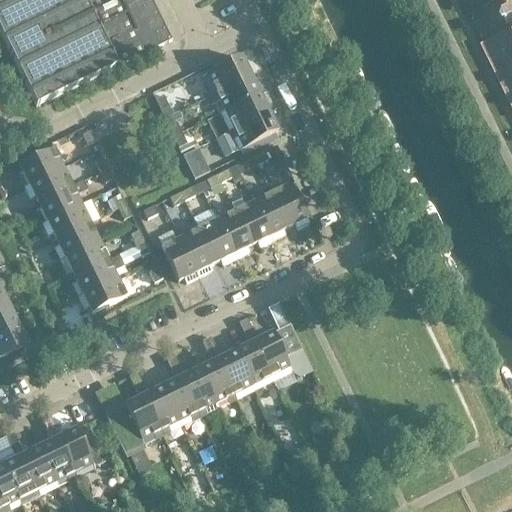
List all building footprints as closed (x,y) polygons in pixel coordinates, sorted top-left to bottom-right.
[(125,0),(4,0),(0,2),(0,44),(34,113),(54,104),(152,56),(170,47),(146,0),(126,0),(125,0)] [(511,0),(501,0),(508,14),(511,13),(511,16),(511,30),(480,46),(511,111),(511,0)] [(200,79),(210,98),(249,78),(240,59),(200,79)] [(258,97),(249,78),(210,98),(219,116),(258,97)] [(267,115),(258,97),(219,116),(228,135),(267,115)] [(162,98),(154,102),(159,113),(167,109),(162,98)] [(276,134),(267,115),(228,135),(237,154),(276,134)] [(175,124),(167,128),(172,139),(180,135),(175,124)] [(94,145),(89,134),(80,138),(86,149),(94,145)] [(186,146),(180,135),(172,139),(177,150),(186,146)] [(16,177),(23,190),(62,170),(53,151),(18,168),(21,174),(16,177)] [(267,162),(263,154),(252,160),(256,168),(267,162)] [(107,171),(102,160),(93,164),(99,175),(107,171)] [(256,168),(252,160),(241,165),(245,173),(256,168)] [(193,161),(185,165),(190,176),(199,172),(193,161)] [(71,189),(62,170),(23,190),(29,203),(34,200),(36,206),(71,189)] [(112,182),(107,171),(99,175),(104,186),(112,182)] [(231,180),(227,172),(216,177),(220,186),(231,180)] [(220,186),(216,177),(205,183),(209,191),(220,186)] [(82,183),(71,189),(36,206),(39,211),(34,213),(41,226),(80,207),(75,198),(86,192),(82,183)] [(289,186),(270,195),(287,230),(292,228),(294,232),(308,226),(296,201),(289,186)] [(194,198),(190,190),(179,195),(183,204),(194,198)] [(183,204),(179,195),(168,201),(172,209),(183,204)] [(287,230),(270,195),(252,204),(271,244),(284,238),(282,233),(287,230)] [(125,208),(119,197),(111,201),(117,212),(125,208)] [(271,244),(252,204),(233,213),(250,248),(256,246),(258,250),(271,244)] [(89,225),(80,207),(41,226),(47,239),(52,237),(54,242),(89,225)] [(130,219),(125,208),(117,212),(122,223),(130,219)] [(157,217),(153,208),(142,214),(146,222),(157,217)] [(250,248),(233,213),(215,222),(234,262),(247,255),(245,251),(250,248)] [(234,262),(215,222),(197,231),(214,266),(219,264),(221,268),(234,262)] [(98,244),(89,225),(54,242),(57,248),(52,250),(59,263),(98,244)] [(214,266),(197,231),(178,240),(198,280),(211,273),(208,269),(214,266)] [(143,244),(137,233),(129,237),(135,248),(143,244)] [(198,280),(178,240),(159,250),(176,284),(182,281),(185,286),(198,280)] [(107,262),(98,244),(59,263),(65,276),(70,274),(72,279),(107,262)] [(148,255),(143,244),(135,248),(140,259),(148,255)] [(116,280),(107,262),(72,279),(75,284),(70,286),(76,299),(116,280)] [(161,282),(156,270),(147,275),(153,286),(161,282)] [(125,299),(116,280),(76,299),(83,313),(88,310),(91,316),(125,299)] [(0,314),(8,310),(0,293),(0,314)] [(0,337),(17,329),(8,310),(0,314),(0,337)] [(251,332),(246,321),(237,325),(243,336),(251,332)] [(256,343),(251,332),(243,336),(248,347),(252,345),(271,384),(290,375),(284,360),(288,358),(298,380),(311,373),(288,327),(256,343)] [(0,360),(27,348),(17,329),(0,337),(0,360)] [(214,350),(209,339),(201,343),(206,354),(214,350)] [(252,345),(248,347),(234,354),(253,393),(271,384),(252,345)] [(220,361),(214,350),(206,354),(211,365),(215,363),(235,402),(253,393),(234,354),(220,361)] [(178,368),(172,357),(164,361),(169,372),(178,368)] [(215,363),(211,365),(197,372),(216,411),(235,402),(215,363)] [(183,379),(178,368),(169,372),(175,383),(179,381),(198,420),(216,411),(197,372),(183,379)] [(141,386),(136,375),(127,379),(133,390),(141,386)] [(179,381),(175,383),(160,390),(180,429),(198,420),(179,381)] [(146,396),(141,386),(133,390),(138,401),(142,399),(161,438),(180,429),(160,390),(146,396)] [(142,399),(138,401),(112,413),(131,451),(141,445),(142,447),(161,438),(142,399)] [(54,428),(49,417),(41,422),(46,433),(54,428)] [(60,439),(54,428),(46,433),(51,443),(55,441),(75,481),(94,471),(93,469),(104,464),(85,426),(60,439)] [(18,446),(12,435),(4,440),(9,451),(18,446)] [(55,441),(51,443),(37,450),(56,490),(75,481),(55,441)] [(23,457),(18,446),(9,451),(15,461),(19,459),(38,499),(56,490),(37,450),(23,457)] [(19,459),(15,461),(1,468),(20,508),(38,499),(19,459)] [(0,468),(0,511),(10,511),(20,508),(1,468),(0,468)]
